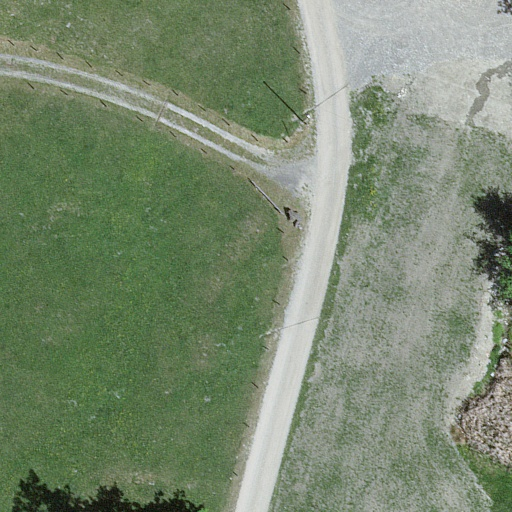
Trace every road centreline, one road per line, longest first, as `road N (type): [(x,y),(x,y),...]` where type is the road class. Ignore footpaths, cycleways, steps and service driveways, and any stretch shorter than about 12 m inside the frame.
road 1 (track): [(252,511),(328,195),(337,105),(313,0)]
road 2 (track): [(0,64),(98,89),(194,127),(328,195)]
